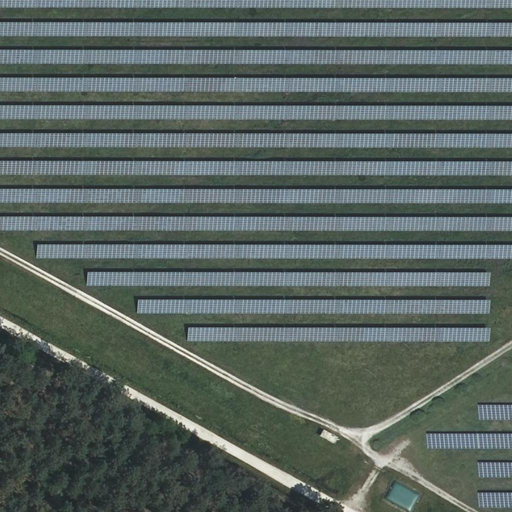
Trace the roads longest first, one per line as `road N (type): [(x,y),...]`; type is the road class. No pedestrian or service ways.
road 1 (unknown): [(511,347),(382,430),(345,432),(310,421),(0,251)]
road 2 (track): [(344,511),(0,322)]
